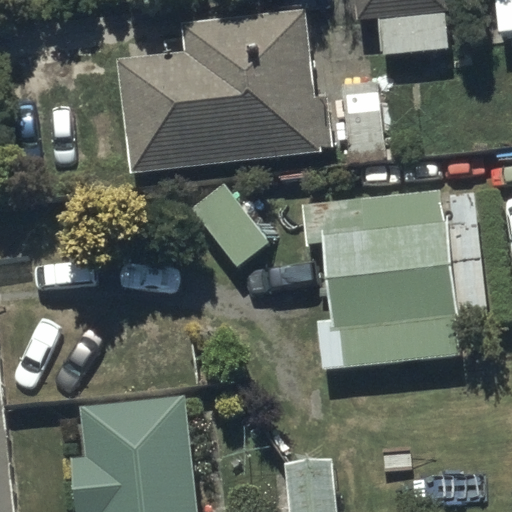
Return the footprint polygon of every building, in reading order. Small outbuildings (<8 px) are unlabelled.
[(359,0),(362,25),(381,23),(385,63),(453,56),(450,16),(455,16),(453,0),(359,0)] [(511,0),(497,0),(502,38),(511,36),(511,0)] [(125,66),(137,178),(327,158),(312,15),(188,28),(191,59),(125,66)] [(382,88),(350,89),(354,166),(385,165),(382,88)] [(197,213),(241,273),(274,249),(230,189),(197,213)] [(328,377),(464,361),(445,196),(307,211),(311,250),(328,248),(337,324),(322,326),(328,377)] [(203,511),(192,403),(88,415),(93,462),(77,464),(82,511),(203,511)] [(289,469),(293,511),(341,511),(337,464),(289,469)]
